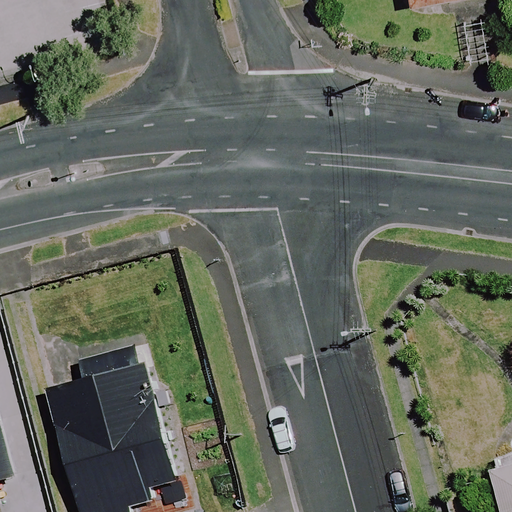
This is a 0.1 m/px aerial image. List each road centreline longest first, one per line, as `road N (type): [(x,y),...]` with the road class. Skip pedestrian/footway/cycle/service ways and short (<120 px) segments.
road 1 (residential): [(353,511),(264,157)]
road 2 (secondary): [(0,190),(118,162),(264,157)]
road 3 (secondary): [(264,157),(511,177)]
road 4 (residential): [(264,157),(221,0)]
